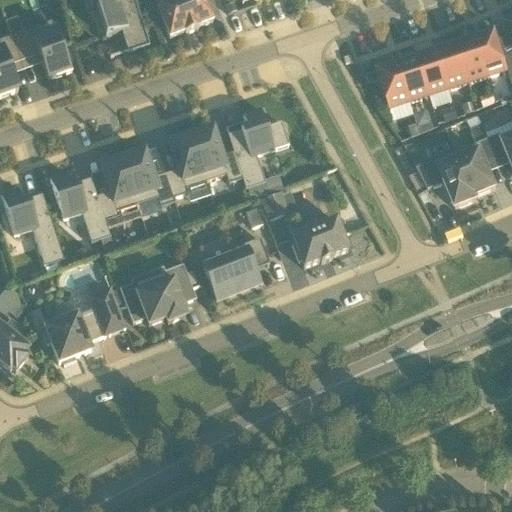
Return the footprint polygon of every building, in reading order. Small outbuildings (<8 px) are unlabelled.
[(109,0),(111,2),(94,7),(105,40),(121,35),(128,55),(149,49),(133,0),(109,0)] [(171,3),(156,9),(169,41),(184,35),(184,37),(198,32),(197,30),(212,24),(202,0),(173,0),(170,1),(171,3)] [(511,54),(506,58),(503,59),(508,74),(511,87),(511,19),(510,20),(511,23),(505,27),(510,37),(511,40),(511,54)] [(22,35),(10,40),(20,65),(39,58),(42,66),(48,82),(72,74),(71,73),(66,60),(64,61),(51,25),(22,35)] [(495,36),(475,43),(487,80),(508,74),(503,59),(495,36)] [(0,50),(1,54),(0,54),(0,99),(17,94),(11,77),(8,69),(20,65),(10,40),(0,43),(0,50)] [(475,43),(456,49),(468,87),(487,80),(475,43)] [(456,49),(436,55),(449,93),(468,87),(456,49)] [(436,55),(417,62),(429,100),(449,93),(436,55)] [(417,62),(397,68),(410,106),(429,100),(417,62)] [(379,82),(377,83),(381,95),(383,94),(389,113),(410,106),(397,68),(377,75),(379,82)] [(479,100),(483,111),(495,107),(491,96),(479,100)] [(454,111),(441,114),(445,126),(457,123),(454,111)] [(246,131),(227,137),(233,156),(242,183),(245,193),(265,186),(256,159),(288,149),(281,126),(266,131),(261,113),(243,119),(246,131)] [(482,128),(471,133),(476,147),(488,142),(486,137),(482,128)] [(203,132),(189,137),(205,185),(226,179),(228,187),(242,183),(233,156),(221,160),(212,133),(204,136),(203,132)] [(177,173),(165,177),(173,202),(187,197),(185,192),(205,185),(189,137),(176,141),(177,145),(169,147),(177,173)] [(500,137),(488,142),(497,165),(509,160),(511,167),(511,168),(511,140),(503,145),(500,137)] [(497,165),(488,142),(476,147),(479,154),(459,162),(474,200),(475,199),(495,191),(488,176),(486,169),(497,165)] [(134,155),(121,159),(137,208),(157,201),(160,210),(175,206),(173,202),(165,177),(152,181),(143,156),(135,158),(134,155)] [(456,155),(416,171),(418,175),(426,190),(428,193),(445,186),(448,195),(446,195),(451,205),(452,205),(455,211),(477,203),(475,199),(474,200),(459,162),(456,155)] [(117,215),(137,208),(121,159),(107,164),(109,167),(100,170),(109,195),(96,199),(105,224),(118,220),(117,215)] [(67,177),(49,183),(63,223),(81,217),(90,246),(99,244),(110,240),(105,224),(96,199),(91,182),(71,188),(67,177)] [(18,193),(0,199),(14,239),(32,233),(44,270),(63,263),(42,198),(22,205),(18,193)] [(283,196),(260,204),(268,225),(290,216),(283,196)] [(262,228),(256,212),(244,217),(251,233),(262,228)] [(294,247),(291,248),(298,266),(301,265),(303,271),(320,265),(320,266),(332,262),(331,260),(347,254),(345,247),(348,246),(341,229),(338,223),(322,229),(320,224),(304,231),(305,235),(291,241),(294,247)] [(110,240),(99,244),(103,255),(114,252),(110,240)] [(237,256),(201,270),(215,306),(217,305),(215,301),(258,284),(260,288),(261,288),(255,272),(269,267),(259,242),(235,251),(237,256)] [(133,287),(119,293),(132,327),(145,322),(148,329),(165,322),(167,327),(185,320),(183,316),(185,315),(182,308),(195,303),(182,268),(163,276),(167,286),(137,298),(133,287)] [(8,290),(0,299),(12,310),(8,316),(16,322),(23,315),(17,298),(8,290)] [(46,336),(42,337),(46,348),(50,347),(58,367),(62,366),(64,369),(75,365),(73,361),(90,355),(87,347),(104,340),(125,332),(115,305),(110,292),(86,301),(91,315),(77,320),(76,319),(60,326),(46,331),(44,332),(46,336)] [(28,317),(33,331),(45,327),(39,313),(28,317)] [(0,330),(0,367),(9,375),(11,372),(15,376),(27,361),(23,358),(27,353),(14,342),(22,334),(10,324),(3,333),(0,330)]
